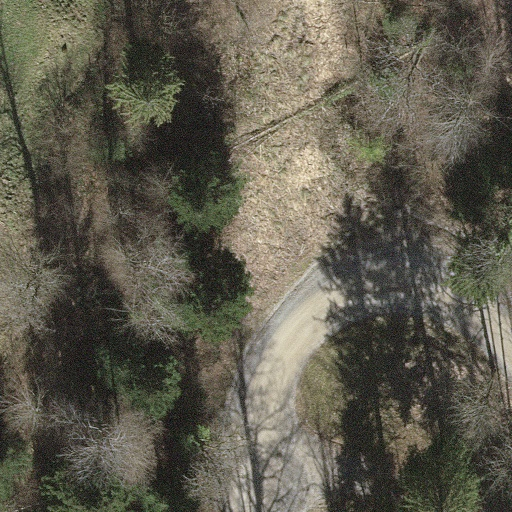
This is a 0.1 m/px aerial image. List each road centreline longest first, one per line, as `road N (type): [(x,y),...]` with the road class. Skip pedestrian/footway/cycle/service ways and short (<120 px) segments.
road 1 (unclassified): [(258,511),(273,379),(287,343),(324,300),(366,280),(415,275),(457,290),(511,343)]
road 2 (track): [(475,511),(263,455)]
